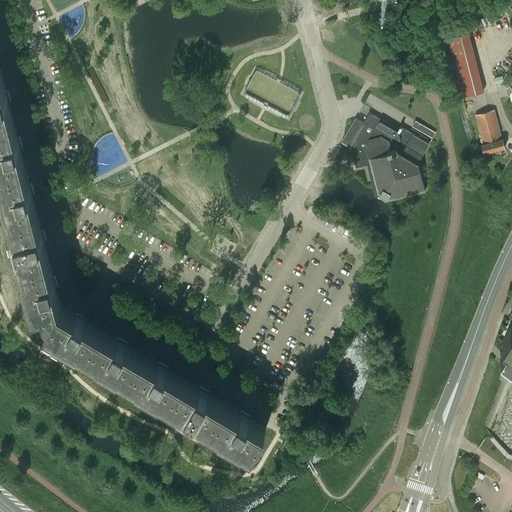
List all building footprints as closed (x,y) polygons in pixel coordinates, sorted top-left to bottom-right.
[(484,90),(468,33),(447,38),(462,96),(484,90)] [(0,122),(13,119),(9,104),(11,103),(8,90),(6,91),(1,73),(0,72),(0,122)] [(475,114),(483,144),(482,144),(484,153),(505,147),(503,141),(505,140),(505,138),(502,139),(494,109),(475,114)] [(355,117),(341,141),(345,143),(351,147),(354,158),(356,167),(367,164),(371,182),(372,186),(375,195),(385,201),(389,199),(393,198),(396,198),(400,197),(426,190),(423,180),(419,162),(418,162),(428,145),(430,143),(419,137),(409,131),(400,125),(398,129),(377,116),(376,117),(372,123),(369,122),(366,123),(364,122),(357,118),(356,117),(355,117)] [(0,171),(25,165),(21,150),(23,149),(19,136),(18,137),(13,119),(0,122),(0,171)] [(436,132),(433,130),(416,120),(412,125),(433,137),(436,132)] [(0,176),(11,218),(37,212),(33,196),(35,196),(31,183),(29,183),(25,165),(0,171),(0,176)] [(22,265),(48,258),(44,243),(46,242),(43,229),(41,229),(37,212),(11,218),(22,265)] [(47,326),(60,304),(56,289),(58,288),(55,275),(53,276),(48,258),(22,265),(34,311),(34,312),(36,311),(38,321),(47,326)] [(87,352),(101,329),(87,321),(88,319),(77,312),(76,314),(60,304),(47,326),(46,327),(47,328),(87,352)] [(511,317),(501,335),(508,339),(502,349),(502,350),(499,354),(507,359),(510,355),(511,356),(511,317)] [(128,376),(142,353),(129,345),(130,343),(118,336),(117,338),(101,329),(87,352),(128,376)] [(170,401),(183,378),(170,369),(171,368),(159,361),(158,363),(142,353),(128,376),(170,401)] [(211,425),(224,402),(211,394),(212,392),(200,385),(199,387),(183,378),(170,401),(211,425)] [(224,402),(211,425),(251,449),(251,450),(252,450),(266,426),(265,426),(252,418),(253,417),(241,410),(240,411),(224,402)] [(296,445),(285,438),(280,447),(291,453),(296,445)]
